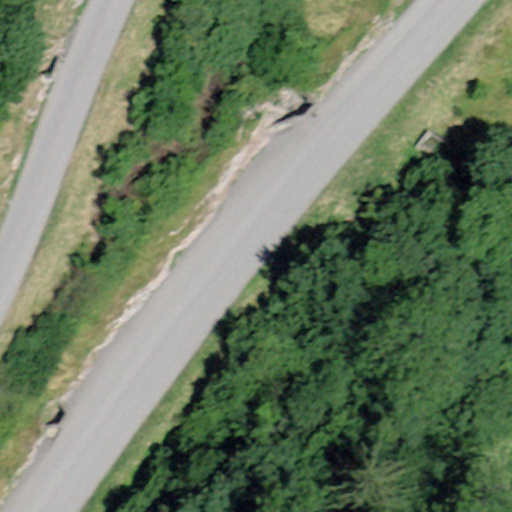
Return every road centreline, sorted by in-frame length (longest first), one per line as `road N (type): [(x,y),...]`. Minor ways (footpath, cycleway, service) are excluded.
road 1 (unclassified): [(451,0),(231,251),(43,511)]
road 2 (unclassified): [(0,277),(115,0)]
